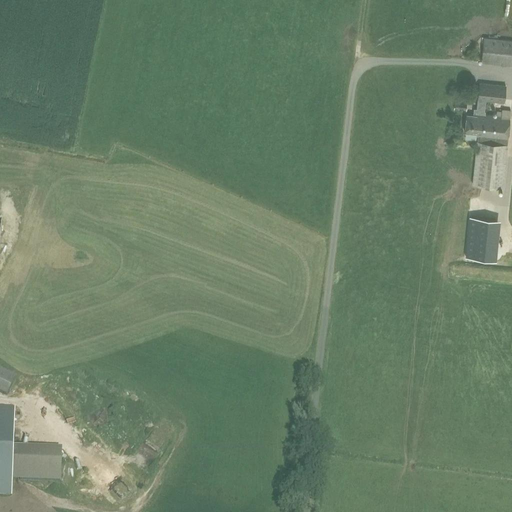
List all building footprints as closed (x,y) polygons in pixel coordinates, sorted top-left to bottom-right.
[(511,65),(511,40),(485,38),(482,62),(511,65)] [(477,135),(478,136),(473,185),(503,187),(510,110),(503,109),(502,116),(484,115),(485,100),(504,102),(505,86),(479,83),(476,115),(466,114),(465,132),(477,133),(477,135)] [(455,99),(454,109),(466,111),(467,101),(455,99)] [(16,377),(0,369),(0,392),(7,396),(16,377)] [(0,495),(11,496),(14,409),(0,407),(0,495)] [(66,440),(84,429),(79,421),(62,432),(66,440)] [(86,432),(74,437),(84,457),(92,453),(88,445),(91,444),(86,432)] [(13,480),(61,482),(63,450),(14,448),(13,480)]
